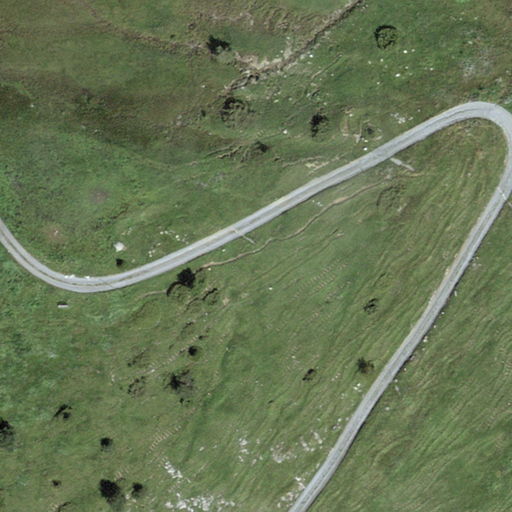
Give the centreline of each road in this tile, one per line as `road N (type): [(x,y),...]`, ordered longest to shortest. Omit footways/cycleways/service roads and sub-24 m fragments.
road 1 (track): [(511,124),(488,102),(457,109),(128,274),(79,280),(44,268),(0,221)]
road 2 (track): [(291,511),(427,318),(511,167)]
